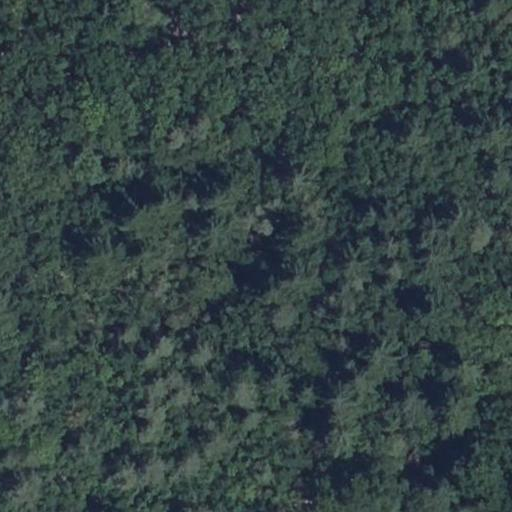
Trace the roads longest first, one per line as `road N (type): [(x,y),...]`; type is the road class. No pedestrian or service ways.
road 1 (track): [(511,35),(372,55),(265,45),(192,16),(175,0)]
road 2 (track): [(511,403),(305,511)]
